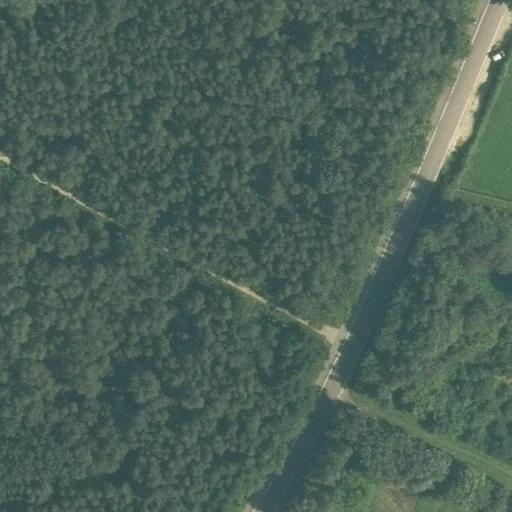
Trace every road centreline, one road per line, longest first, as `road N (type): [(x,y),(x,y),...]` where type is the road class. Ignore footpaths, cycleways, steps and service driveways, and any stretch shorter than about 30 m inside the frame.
road 1 (tertiary): [(260,511),(330,392),(508,0)]
road 2 (track): [(0,155),(337,340)]
road 3 (track): [(330,392),(511,476)]
